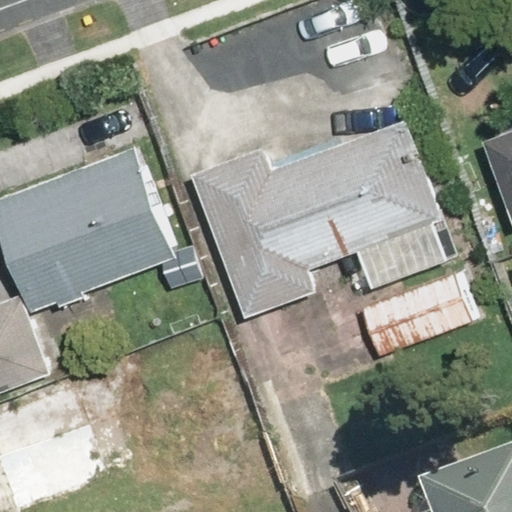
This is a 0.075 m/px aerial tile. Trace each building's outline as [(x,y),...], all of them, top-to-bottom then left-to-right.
[(475,261),(420,110),(287,158),(278,135),(207,161),(262,311),(357,277),(365,301),(475,261)] [(511,126),(502,131),(511,155),(511,126)] [(189,244),(149,142),(1,199),(34,284),(45,314),(176,263),(185,286),(221,273),(207,237),(189,244)] [(391,356),(487,314),(467,266),(370,307),(391,356)] [(0,400),(69,374),(48,321),(45,314),(34,284),(0,297),(0,400)] [(511,511),(511,446),(437,473),(451,511),(511,511)]
